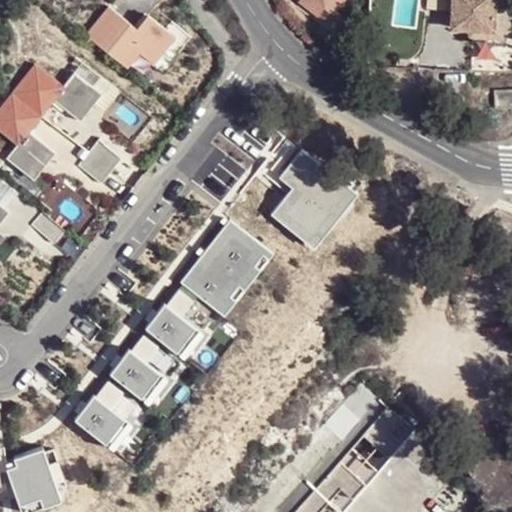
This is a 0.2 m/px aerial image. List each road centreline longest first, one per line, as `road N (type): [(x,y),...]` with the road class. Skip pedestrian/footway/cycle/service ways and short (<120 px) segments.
road 1 (residential): [(0,377),(30,351),(275,42)]
road 2 (residential): [(511,170),(453,154),(301,68),(275,42)]
